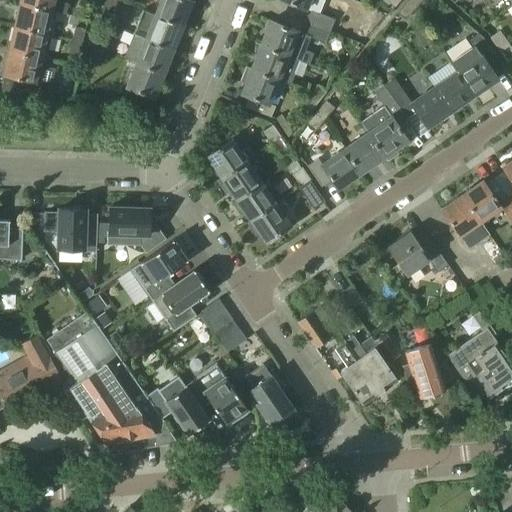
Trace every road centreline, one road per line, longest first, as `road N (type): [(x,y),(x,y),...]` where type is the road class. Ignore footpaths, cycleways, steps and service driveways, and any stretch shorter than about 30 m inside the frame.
road 1 (residential): [(0,497),(347,465)]
road 2 (residential): [(511,114),(254,296)]
road 3 (residential): [(254,296),(345,441),(347,465)]
road 4 (residential): [(233,0),(165,174)]
road 5 (residential): [(0,168),(165,174)]
road 6 (residential): [(165,174),(254,296)]
road 7 (residential): [(378,462),(511,446)]
